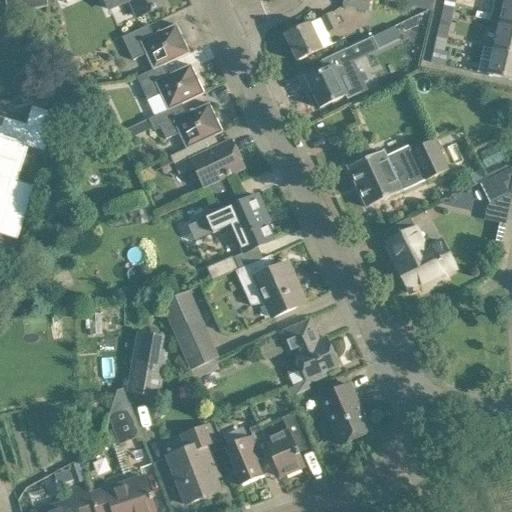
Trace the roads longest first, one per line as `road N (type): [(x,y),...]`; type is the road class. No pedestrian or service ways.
road 1 (residential): [(432,405),(374,334),(221,28)]
road 2 (residential): [(297,511),(387,476),(406,459)]
